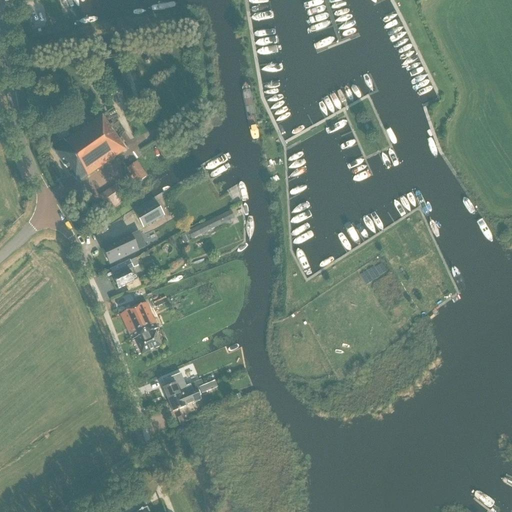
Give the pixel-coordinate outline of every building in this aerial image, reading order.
[(72,176),(77,184),(126,150),(102,116),(63,143),(61,141),(51,148),(71,177),(72,176)] [(135,185),(147,177),(137,162),(125,170),(128,174),(126,175),(131,182),(132,181),(135,185)] [(108,208),(110,211),(126,200),(123,197),(124,197),(116,185),(99,197),(108,209),(108,208)] [(162,197),(157,200),(166,215),(171,212),(162,197)] [(155,200),(133,213),(143,230),(165,217),(155,200)] [(234,219),(230,211),(188,232),(191,240),(234,219)] [(109,266),(139,252),(130,234),(101,248),(109,266)] [(128,271),(133,268),(130,262),(112,270),(111,271),(114,277),(113,278),(118,289),(133,282),(128,271)] [(156,317),(149,302),(120,315),(131,341),(136,339),(137,341),(135,342),(141,355),(161,346),(155,333),(153,334),(152,331),(157,329),(152,318),(156,317)] [(186,378),(183,372),(178,374),(177,371),(169,374),(173,383),(186,378)] [(217,388),(215,381),(199,388),(201,394),(217,388)] [(178,390),(175,384),(163,390),(168,401),(195,389),(193,384),(178,390)] [(168,401),(167,401),(172,414),(185,409),(185,408),(201,401),(199,397),(201,397),(199,393),(198,393),(196,389),(195,389),(168,401)]
